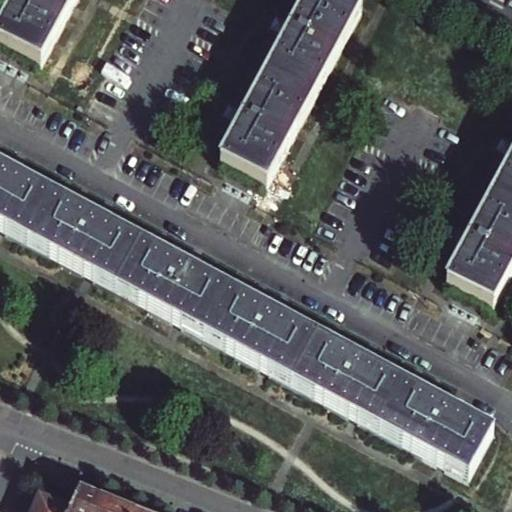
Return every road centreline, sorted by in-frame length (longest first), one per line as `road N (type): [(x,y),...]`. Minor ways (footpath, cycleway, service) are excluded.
road 1 (residential): [(0,125),(511,403)]
road 2 (residential): [(227,511),(21,430)]
